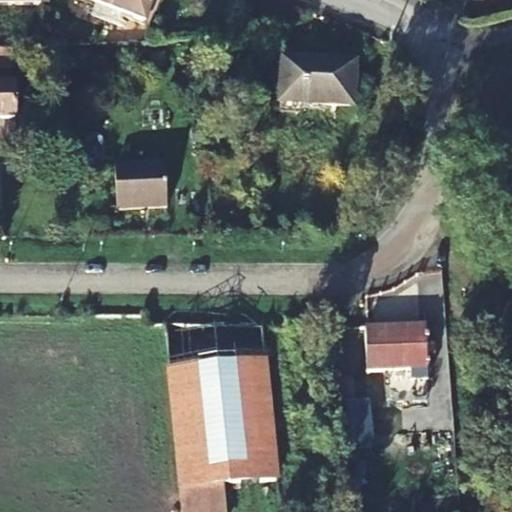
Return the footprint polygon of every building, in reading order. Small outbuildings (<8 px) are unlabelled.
[(73,0),(72,2),(105,15),(111,0),(73,0)] [(148,0),(111,0),(105,15),(137,28),(148,0)] [(273,108),(345,113),(348,69),(305,66),(304,72),(275,69),(273,108)] [(0,88),(0,125),(10,125),(9,89),(0,88)] [(159,216),(158,173),(107,174),(109,217),(159,216)] [(216,485),(278,482),(262,330),(167,338),(180,487),(216,485)] [(425,330),(365,331),(366,376),(427,374),(425,330)] [(374,453),(368,405),(345,408),(350,455),(374,453)] [(219,511),(216,485),(167,492),(169,511),(219,511)]
